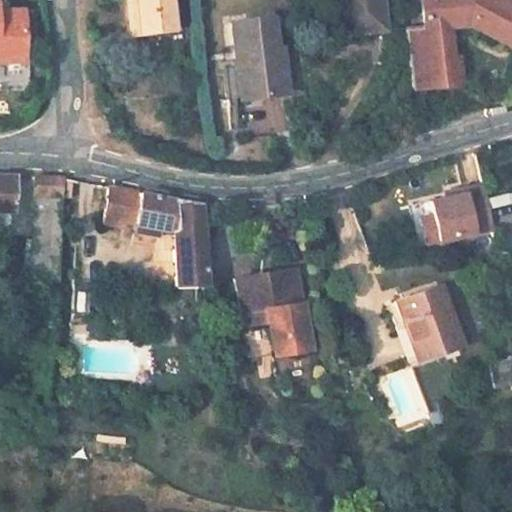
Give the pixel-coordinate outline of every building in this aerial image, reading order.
[(167,30),(163,0),(128,0),(129,8),(118,9),(121,34),(167,30)] [(371,0),(330,0),(335,33),(374,29),(371,0)] [(415,0),(419,31),(396,34),(403,93),(452,87),(449,62),(444,63),(442,44),(435,45),(433,29),(459,25),(501,48),(511,27),(511,10),(494,0),(415,0)] [(511,0),(494,0),(511,10),(511,0)] [(0,57),(19,58),(20,6),(0,5),(0,57)] [(266,19),(225,23),(230,72),(236,72),(239,98),(279,92),(273,46),(269,46),(266,19)] [(0,208),(10,209),(11,179),(11,175),(0,174),(0,208)] [(61,196),(62,176),(31,176),(29,193),(61,196)] [(477,180),(446,187),(447,192),(423,197),(426,212),(413,215),(418,239),(486,224),(477,180)] [(155,226),(169,229),(171,287),(201,285),(200,203),(106,185),(97,222),(113,226),(115,219),(131,223),(155,226)] [(153,236),(155,226),(131,223),(130,231),(153,236)] [(289,270),(231,277),(237,324),(260,322),(265,355),(300,350),(289,270)] [(440,283),(392,300),(415,361),(462,344),(440,283)] [(241,358),(265,355),(260,322),(237,324),(241,358)] [(510,386),(508,368),(485,370),(487,388),(510,386)]
